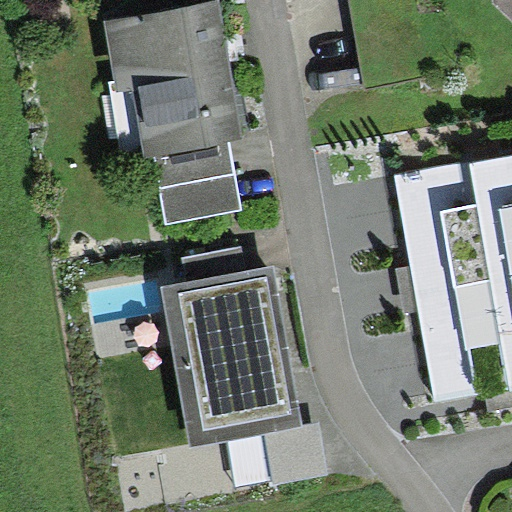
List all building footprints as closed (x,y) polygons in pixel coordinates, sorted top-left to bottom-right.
[(223,0),(151,0),(105,7),(117,79),(133,76),(144,144),(153,142),(165,216),(243,204),(232,133),(243,131),(223,0)] [(417,0),(351,0),(365,82),(429,72),(417,0)] [(471,156),(398,168),(436,392),(511,378),(511,143),(471,151),(471,156)] [(246,257),(243,241),(184,251),(187,268),(162,272),(189,434),(264,422),(303,415),(276,252),(246,257)] [(303,415),(264,422),(273,478),(329,472),(319,413),(303,415)]
